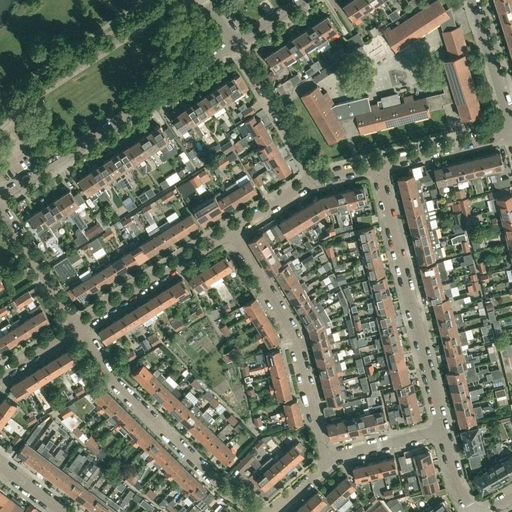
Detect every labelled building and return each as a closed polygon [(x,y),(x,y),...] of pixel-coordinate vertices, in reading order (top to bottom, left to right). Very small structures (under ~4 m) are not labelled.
[(352,20),(363,13),(354,0),(350,0),(343,5),(352,20)] [(369,0),(354,0),(363,13),(373,6),(369,0)] [(449,52),(451,57),(443,60),(450,83),(443,86),(445,91),(442,92),(445,103),(456,100),(462,118),(482,112),(476,94),(477,93),(465,53),(468,52),(466,46),(460,26),(456,27),(452,14),(448,15),(438,0),(435,0),(391,29),(389,26),(383,31),(396,51),(440,22),(441,24),(443,31),(442,31),(449,52)] [(511,0),(494,0),(498,11),(511,5),(511,0)] [(511,5),(498,11),(501,22),(511,18),(511,5)] [(400,16),(396,9),(391,12),(396,19),(400,16)] [(392,21),(396,19),(391,12),(388,14),(392,21)] [(328,15),(317,22),(326,36),(337,29),(328,15)] [(511,18),(501,22),(505,34),(511,31),(511,18)] [(317,22),(307,29),(316,43),(326,36),(317,22)] [(381,31),(380,29),(377,24),(372,27),(377,34),(381,31)] [(307,29),(297,36),(306,50),(316,43),(307,29)] [(358,32),(352,36),(359,46),(364,42),(358,32)] [(297,36),(287,42),(296,57),(306,50),(297,36)] [(346,39),(353,50),(359,46),(352,36),(346,39)] [(287,42),(276,49),(285,64),(296,57),(287,42)] [(278,74),(276,70),(285,64),(276,49),(265,56),(274,70),(272,72),(275,76),(278,74)] [(340,49),(336,51),(340,58),(344,55),(340,49)] [(381,52),(383,57),(378,59),(379,63),(393,58),(390,49),(381,52)] [(332,54),(335,58),(336,61),(340,58),(336,51),(332,54)] [(318,69),(322,66),(318,60),(314,62),(318,69)] [(298,73),(293,76),(298,83),(302,80),(298,73)] [(234,76),(224,83),(233,98),(244,91),(234,76)] [(276,87),(281,94),(298,83),(293,76),(276,87)] [(224,83),(213,90),(223,105),(233,98),(224,83)] [(385,96),(382,99),(377,100),(378,103),(370,105),(368,95),(334,104),(327,91),(322,94),(318,85),(301,95),(329,142),(345,133),(346,132),(360,129),(361,133),(430,115),(428,109),(443,106),(443,104),(445,103),(442,92),(414,99),(412,94),(403,97),(405,102),(400,103),(398,95),(396,94),(392,94),(389,95),(385,96)] [(213,90),(203,97),(213,111),(223,105),(213,90)] [(203,97),(193,104),(202,118),(213,111),(203,97)] [(246,117),(256,111),(251,105),(247,107),(244,103),(239,107),(241,110),(246,117)] [(193,104),(183,111),(200,137),(204,134),(196,122),(202,118),(193,104)] [(245,118),(246,117),(241,110),(237,113),(242,119),(245,117),(245,118)] [(183,111),(172,118),(182,132),(188,128),(191,133),(192,132),(196,139),(200,137),(183,111)] [(245,120),(252,131),(246,135),(249,140),(255,136),(267,129),(260,118),(257,120),(253,115),(245,120)] [(224,121),(220,124),(225,131),(229,128),(224,121)] [(160,125),(150,132),(159,147),(162,152),(166,158),(171,155),(164,144),(170,140),(160,125)] [(255,136),(261,146),(256,149),(273,139),(267,129),(255,136)] [(150,132),(139,139),(149,154),(156,149),(159,147),(150,132)] [(139,139),(129,146),(139,160),(143,158),(149,154),(139,139)] [(256,149),(262,159),(279,149),(273,139),(256,149)] [(230,140),(220,146),(225,154),(235,147),(230,140)] [(233,143),(235,147),(235,148),(241,144),(239,140),(233,143)] [(214,156),(219,153),(212,143),(207,146),(214,156)] [(129,167),(135,163),(142,174),(146,172),(142,165),(139,160),(129,146),(119,152),(129,167)] [(194,148),(188,152),(192,158),(197,155),(198,154),(194,148)] [(273,166),(285,159),(279,149),(262,159),(268,169),(273,166)] [(119,152),(109,159),(118,174),(129,167),(119,152)] [(226,164),(230,162),(237,158),(233,152),(222,158),(226,164)] [(504,167),(506,166),(505,160),(502,161),(500,152),(490,154),(490,155),(490,157),(491,157),(492,159),(491,159),(495,173),(494,174),(495,177),(497,176),(498,177),(496,178),(497,182),(499,187),(511,184),(511,183),(510,177),(501,180),(500,177),(501,177),(499,169),(504,167)] [(490,154),(481,157),(485,172),(490,171),(492,179),(496,178),(498,177),(497,176),(495,177),(494,174),(495,173),(491,159),(492,159),(491,157),(490,157),(490,155),(490,154)] [(198,167),(203,164),(197,155),(192,158),(198,167)] [(250,160),(249,161),(246,155),(241,158),(247,168),(253,165),(250,160)] [(477,178),(480,178),(481,177),(480,174),(485,172),(481,157),(471,159),(472,162),(473,161),(473,164),(477,178)] [(221,167),(226,164),(222,158),(218,161),(221,167)] [(109,159),(99,166),(108,180),(118,174),(109,159)] [(195,168),(190,159),(185,162),(191,171),(195,168)] [(292,170),(285,159),(273,166),(280,177),(292,170)] [(471,159),(462,161),(466,177),(471,176),(472,179),(475,178),(477,178),(473,164),(473,161),(472,162),(471,159)] [(466,177),(462,161),(452,164),(453,166),(454,166),(455,169),(454,169),(458,183),(462,182),(461,178),(466,177)] [(146,163),(142,165),(146,172),(150,169),(146,163)] [(212,165),(217,174),(221,171),(216,163),(212,165)] [(452,164),(443,166),(447,182),(452,181),(453,184),(458,183),(454,169),(455,169),(454,166),(453,166),(452,164)] [(99,166),(88,172),(98,187),(108,180),(99,166)] [(434,168),(439,188),(440,192),(443,191),(442,187),(444,187),(443,183),(447,182),(443,166),(434,168)] [(420,181),(424,180),(424,181),(428,180),(434,179),(432,169),(426,170),(426,175),(418,176),(418,178),(415,178),(414,173),(398,177),(401,188),(404,187),(403,185),(406,184),(406,186),(420,182),(420,181)] [(205,170),(200,172),(199,173),(203,179),(204,178),(205,180),(208,178),(207,176),(208,175),(205,170)] [(78,179),(87,194),(92,201),(98,196),(102,201),(105,199),(101,192),(98,187),(88,172),(78,179)] [(207,190),(197,175),(196,174),(190,179),(194,185),(193,185),(200,195),(207,190)] [(258,186),(264,183),(259,175),(253,178),(258,186)] [(126,176),(122,179),(126,185),(129,190),(133,187),(126,176)] [(228,193),(236,205),(246,198),(236,181),(234,177),(232,178),(231,178),(229,180),(232,184),(226,188),(228,193)] [(122,179),(118,181),(122,188),(126,185),(122,179)] [(190,187),(193,185),(194,185),(190,179),(186,181),(178,186),(184,197),(192,191),(190,187)] [(258,191),(250,179),(239,186),(236,181),(246,198),(258,191)] [(401,188),(403,196),(418,192),(418,193),(422,191),(420,182),(406,186),(406,184),(403,185),(404,187),(401,188)] [(363,186),(353,189),(354,192),(355,191),(356,194),(355,195),(358,208),(363,207),(362,203),(367,202),(365,193),(364,188),(363,186)] [(490,199),(497,197),(500,208),(511,205),(511,192),(511,193),(510,187),(488,192),(490,199)] [(434,197),(438,196),(436,188),(430,189),(432,195),(434,197)] [(70,189),(59,197),(69,211),(72,216),(77,223),(81,229),(86,226),(87,225),(78,211),(77,212),(74,207),(79,204),(70,189)] [(106,189),(101,192),(105,199),(110,196),(106,189)] [(349,212),(348,207),(353,206),(354,209),(358,208),(355,195),(356,194),(355,191),(354,192),(353,189),(344,191),(349,212)] [(172,190),(165,194),(169,200),(170,203),(177,198),(172,190)] [(225,211),(236,205),(228,193),(223,196),(220,191),(215,194),(215,195),(225,211)] [(344,191),(334,194),(335,197),(336,196),(337,199),(336,199),(342,222),(342,221),(347,220),(345,213),(349,212),(344,191)] [(403,196),(406,207),(409,207),(408,204),(411,203),(411,204),(425,201),(424,196),(420,197),(418,193),(418,192),(403,196)] [(344,230),(342,221),(342,222),(336,199),(337,199),(336,196),(335,197),(334,194),(325,196),(330,211),(334,210),(335,214),(336,214),(338,222),(340,226),(336,227),(335,223),(333,224),(336,234),(342,232),(341,231),(344,230)] [(214,218),(225,211),(215,195),(204,202),(214,218)] [(320,197),(313,202),(321,216),(327,212),(330,211),(325,196),(320,197)] [(59,197),(49,203),(59,218),(69,211),(59,197)] [(451,197),(442,199),(442,200),(444,206),(451,204),(453,204),(453,201),(451,197)] [(461,209),(459,200),(453,201),(453,204),(451,204),(453,211),(461,209)] [(133,201),(125,206),(129,211),(137,206),(133,201)] [(406,207),(408,215),(428,210),(426,201),(425,201),(411,204),(411,203),(408,204),(409,207),(406,207)] [(203,225),(214,218),(204,202),(193,209),(203,225)] [(313,202),(303,208),(305,210),(307,209),(308,211),(307,211),(315,224),(319,222),(317,218),(321,216),(313,202)] [(49,203),(39,210),(48,224),(54,233),(56,236),(60,233),(57,229),(56,228),(57,227),(63,223),(61,221),(59,218),(49,203)] [(471,216),(468,204),(461,206),(462,209),(464,218),(466,217),(471,216)] [(511,205),(500,208),(503,220),(511,217),(511,205)] [(149,213),(150,212),(146,207),(141,210),(148,220),(152,217),(149,213)] [(303,208),(296,212),(305,226),(309,223),(311,227),(315,224),(307,211),(308,211),(307,209),(305,210),(303,208)] [(39,210),(28,217),(30,220),(29,222),(29,226),(28,226),(37,240),(37,241),(38,243),(49,259),(51,257),(58,253),(59,254),(63,252),(57,241),(58,239),(56,236),(54,233),(43,241),(37,232),(48,224),(39,210)] [(179,210),(170,215),(172,219),(181,215),(179,210)] [(408,215),(410,224),(430,220),(431,220),(428,210),(408,215)] [(104,229),(110,225),(103,214),(102,215),(100,211),(94,215),(96,219),(97,218),(104,229)] [(296,212),(287,218),(288,220),(290,219),(292,221),(291,222),(300,238),(301,237),(299,234),(303,232),(301,228),(305,226),(296,212)] [(360,216),(362,225),(373,223),(371,214),(364,215),(360,216),(359,212),(356,213),(357,216),(360,216)] [(461,212),(456,213),(454,214),(455,219),(456,223),(463,221),(461,212)] [(198,225),(191,213),(181,219),(188,231),(198,225)] [(130,216),(126,219),(134,231),(133,231),(134,232),(140,229),(134,221),(130,216)] [(178,237),(188,231),(181,219),(179,216),(169,223),(170,225),(171,225),(178,237)] [(474,216),(466,218),(468,225),(475,223),(474,216)] [(511,217),(503,220),(506,231),(511,229),(511,217)] [(292,243),(300,238),(291,222),(292,221),(290,219),(288,220),(287,218),(280,222),(286,232),(292,243)] [(126,219),(122,221),(122,222),(129,234),(133,231),(134,231),(126,219)] [(410,224),(413,234),(432,229),(430,220),(410,224)] [(94,225),(84,232),(88,238),(98,231),(99,233),(104,229),(98,221),(93,224),(94,225)] [(463,221),(456,223),(453,224),(455,233),(465,231),(463,221)] [(283,232),(278,224),(270,228),(275,237),(283,232)] [(168,243),(178,237),(171,225),(170,225),(161,231),(168,243)] [(373,225),(350,231),(350,234),(354,233),(355,235),(359,234),(360,239),(375,235),(375,232),(373,225)] [(148,232),(152,237),(152,238),(159,249),(168,243),(161,231),(158,226),(148,232)] [(475,226),(469,228),(469,229),(472,240),(478,238),(475,226)] [(440,227),(432,229),(413,234),(415,244),(418,243),(417,242),(420,241),(420,242),(442,236),(440,227)] [(323,238),(330,234),(327,229),(320,233),(323,238)] [(249,240),(255,250),(257,249),(256,247),(258,246),(259,247),(272,239),(266,230),(264,232),(249,240)] [(106,231),(102,234),(106,240),(110,237),(106,231)] [(73,239),(76,244),(78,246),(88,239),(84,233),(73,239)] [(465,233),(464,233),(457,235),(458,242),(461,241),(461,242),(466,240),(465,233)] [(354,240),(355,246),(349,248),(350,251),(354,250),(355,251),(357,251),(356,248),(358,248),(358,249),(373,245),(373,246),(375,246),(375,244),(377,243),(375,235),(360,239),(354,240)] [(443,240),(442,236),(420,242),(420,241),(417,242),(418,243),(415,244),(417,253),(437,248),(440,247),(439,241),(443,240)] [(150,238),(142,244),(149,255),(159,249),(152,238),(150,238)] [(481,247),(478,238),(472,240),(474,248),(481,247)] [(255,250),(260,258),(273,250),(270,245),(274,243),(272,239),(259,247),(258,246),(256,247),(257,249),(255,250)] [(313,247),(311,245),(308,240),(303,242),(308,250),(313,247)] [(467,240),(466,240),(461,242),(463,252),(469,250),(467,240)] [(304,247),(298,251),(300,255),(308,250),(303,242),(302,243),(304,247)] [(93,252),(91,249),(87,243),(82,246),(88,255),(93,252)] [(380,253),(377,243),(375,244),(375,246),(373,246),(373,245),(358,249),(358,248),(356,248),(357,251),(355,251),(354,250),(350,251),(351,256),(363,253),(365,257),(380,253)] [(142,244),(132,250),(139,261),(149,255),(142,244)] [(332,245),(325,247),(324,247),(328,257),(335,255),(332,245)] [(440,247),(437,248),(417,253),(420,262),(443,257),(447,256),(445,246),(440,247)] [(298,251),(297,251),(296,249),(292,251),(295,257),(300,255),(298,251)] [(81,257),(77,250),(68,256),(72,262),(81,257)] [(132,250),(122,256),(130,268),(139,261),(132,250)] [(260,258),(265,267),(268,265),(267,264),(269,262),(270,263),(285,254),(284,253),(281,255),(279,251),(275,253),(273,250),(260,258)] [(327,259),(324,252),(319,256),(322,262),(327,259)] [(382,262),(380,253),(365,257),(366,262),(362,264),(354,266),(354,269),(359,268),(363,267),(378,264),(378,265),(380,265),(380,263),(382,262)] [(265,267),(269,274),(275,271),(283,266),(282,265),(280,261),(287,257),(285,254),(270,263),(269,262),(267,264),(268,265),(265,267)] [(337,264),(335,255),(328,257),(332,265),(337,264)] [(51,266),(61,281),(75,272),(70,264),(72,262),(68,256),(51,266)] [(122,256),(112,262),(120,274),(130,268),(122,256)] [(232,257),(230,259),(228,260),(226,256),(214,264),(220,275),(232,267),(232,266),(236,264),(232,257)] [(455,259),(448,261),(450,272),(458,270),(455,259)] [(298,262),(294,264),(291,260),(282,265),(283,266),(275,271),(280,280),(282,279),(281,277),(283,276),(284,277),(300,267),(298,262)] [(444,260),(421,266),(423,275),(446,270),(444,260)] [(486,272),(483,261),(477,262),(479,272),(483,271),(483,273),(486,272)] [(112,262),(106,266),(104,262),(101,264),(110,280),(120,274),(112,262)] [(326,271),(331,268),(328,262),(322,265),(326,271)] [(370,277),(385,273),(382,262),(380,263),(380,265),(378,265),(378,264),(363,267),(364,272),(368,272),(370,277)] [(99,271),(93,274),(100,286),(110,280),(101,264),(97,267),(99,271)] [(214,264),(202,271),(208,282),(220,275),(214,264)] [(285,287),(298,279),(302,277),(299,272),(302,270),(300,267),(284,277),(283,276),(281,277),(282,279),(280,280),(285,287)] [(423,275),(425,284),(441,280),(448,279),(446,270),(423,275)] [(190,279),(196,290),(208,282),(202,271),(190,279)] [(336,278),(333,273),(328,275),(331,282),(336,279),(336,278)] [(476,273),(469,275),(471,282),(478,280),(476,273)] [(492,273),(480,276),(482,282),(489,280),(488,277),(493,276),(492,273)] [(93,274),(83,281),(90,292),(100,286),(93,274)] [(337,276),(339,284),(347,282),(344,274),(337,276)] [(385,275),(362,281),(364,289),(388,284),(385,275)] [(189,290),(182,278),(170,286),(177,297),(189,290)] [(285,287),(290,297),(292,295),(291,294),(293,292),(294,293),(307,286),(304,281),(301,283),(298,279),(285,287)] [(457,280),(449,282),(442,284),(441,280),(425,284),(427,293),(451,287),(458,285),(457,280)] [(471,282),(473,291),(480,289),(478,280),(471,282)] [(90,292),(83,281),(67,291),(73,299),(78,296),(80,299),(90,292)] [(373,292),(374,297),(390,293),(388,284),(364,289),(365,294),(373,292)] [(170,286),(158,293),(165,305),(177,297),(170,286)] [(290,297),(295,304),(308,296),(305,291),(309,289),(307,286),(294,293),(293,292),(291,294),(292,295),(290,297)] [(427,293),(429,302),(434,301),(446,298),(446,297),(449,296),(453,295),(451,287),(427,293)] [(29,290),(20,296),(26,304),(34,299),(33,297),(29,290)] [(349,301),(350,301),(354,299),(351,292),(346,294),(349,301)] [(158,293),(147,301),(154,312),(165,305),(158,293)] [(367,303),(368,307),(392,302),(390,293),(374,297),(375,301),(367,303)] [(464,297),(458,299),(454,300),(453,295),(449,296),(446,297),(446,298),(434,301),(429,302),(433,301),(436,309),(459,304),(465,302),(464,297)] [(25,305),(26,304),(20,296),(16,299),(21,307),(25,304),(25,305)] [(295,304),(300,313),(303,311),(302,310),(304,308),(304,309),(316,302),(314,298),(311,300),(308,296),(295,304)] [(348,305),(344,296),(339,299),(340,300),(342,307),(344,314),(349,312),(348,305)] [(246,317),(262,308),(255,297),(244,304),(248,310),(243,313),(246,317)] [(147,301),(135,308),(143,322),(145,325),(147,325),(153,321),(153,320),(157,317),(154,312),(147,301)] [(107,302),(97,305),(99,310),(109,307),(107,302)] [(300,313),(304,320),(318,312),(315,308),(319,306),(316,302),(304,309),(304,308),(302,310),(303,311),(300,313)] [(377,311),(378,315),(392,311),(394,311),(392,302),(368,307),(367,308),(368,313),(377,311)] [(487,311),(493,309),(494,309),(493,303),(486,304),(487,311)] [(40,304),(30,310),(40,327),(50,321),(40,304)] [(436,309),(438,318),(453,314),(452,310),(460,308),(459,304),(436,309)] [(4,305),(0,308),(4,314),(8,320),(14,316),(11,310),(8,311),(4,305)] [(214,319),(227,312),(223,305),(219,307),(220,308),(210,312),(214,319)] [(135,308),(123,316),(130,327),(133,332),(139,329),(138,327),(140,325),(140,324),(143,322),(135,308)] [(204,313),(201,308),(196,310),(194,308),(187,312),(193,320),(199,316),(199,317),(204,313)] [(268,318),(262,308),(246,317),(248,321),(253,318),(257,325),(268,318)] [(309,329),(310,330),(313,329),(312,327),(315,326),(315,327),(327,321),(331,320),(324,309),(318,312),(304,320),(309,329)] [(492,321),(496,320),(493,309),(487,311),(490,322),(492,321)] [(32,316),(23,322),(30,334),(40,327),(30,310),(29,311),(32,316)] [(369,321),(370,325),(395,319),(394,317),(395,317),(394,311),(392,311),(378,315),(376,315),(377,319),(369,321)] [(353,327),(349,312),(344,314),(348,328),(353,327)] [(438,318),(440,327),(463,321),(461,313),(453,314),(438,318)] [(123,316),(111,323),(118,334),(130,327),(123,316)] [(179,316),(175,319),(180,328),(184,326),(179,316)] [(256,334),(258,338),(274,328),(268,318),(257,325),(261,331),(256,334)] [(175,319),(171,321),(176,331),(180,328),(175,319)] [(380,329),(381,332),(397,328),(395,319),(370,325),(372,331),(380,329)] [(502,331),(500,326),(499,319),(496,320),(492,321),(496,333),(502,331)] [(310,330),(312,337),(327,333),(325,326),(328,326),(327,321),(315,327),(315,326),(312,327),(313,329),(310,330)] [(440,327),(442,336),(465,330),(458,332),(457,327),(460,326),(460,325),(464,324),(463,321),(440,327)] [(23,322),(13,328),(20,340),(30,334),(23,322)] [(5,326),(8,331),(3,334),(10,346),(20,340),(13,328),(9,323),(5,326)] [(99,331),(106,342),(118,334),(111,323),(99,331)] [(493,333),(491,326),(491,324),(488,324),(488,325),(480,327),(483,336),(493,333)] [(270,345),(277,341),(281,339),(274,328),(258,338),(260,342),(266,339),(270,345)] [(375,339),(376,343),(399,337),(397,328),(381,332),(382,337),(375,339)] [(442,336),(444,345),(468,339),(465,330),(442,336)] [(160,341),(160,340),(155,332),(151,335),(157,343),(160,341)] [(312,337),(314,348),(318,347),(317,345),(319,344),(319,346),(335,342),(332,332),(327,334),(327,333),(312,337)] [(495,339),(493,333),(483,336),(484,342),(495,339)] [(0,351),(0,352),(10,346),(3,334),(0,335),(0,351)] [(153,346),(157,343),(151,335),(147,337),(153,346)] [(356,336),(349,338),(352,347),(354,347),(358,345),(356,336)] [(357,339),(359,346),(366,345),(364,337),(357,339)] [(384,346),(385,350),(401,346),(399,337),(376,343),(377,347),(384,346)] [(444,345),(447,354),(466,349),(462,350),(461,345),(468,343),(468,339),(444,345)] [(314,348),(316,356),(331,352),(330,348),(334,347),(333,342),(335,342),(319,346),(319,344),(317,345),(318,347),(314,348)] [(235,358),(237,356),(238,356),(236,352),(244,346),(240,347),(238,344),(222,355),(227,362),(235,358)] [(245,348),(244,346),(236,352),(238,356),(237,356),(238,358),(244,354),(242,350),(245,348)] [(377,356),(378,361),(403,355),(401,346),(385,350),(386,354),(377,356)] [(84,370),(71,348),(59,356),(65,367),(69,374),(75,371),(77,374),(84,370)] [(505,348),(500,349),(502,358),(508,356),(505,348)] [(282,361),(279,349),(261,354),(264,365),(282,361)] [(447,354),(449,363),(473,357),(472,353),(467,354),(466,349),(447,354)] [(316,356),(319,367),(322,366),(322,364),(324,363),(324,364),(338,361),(339,361),(337,351),(331,352),(316,356)] [(495,352),(489,353),(491,361),(497,360),(495,352)] [(389,363),(390,368),(406,364),(403,355),(378,361),(380,361),(381,364),(385,363),(385,364),(389,363)] [(53,375),(65,367),(59,356),(47,364),(53,375)] [(449,363),(451,371),(463,368),(463,369),(467,368),(474,366),(473,361),(480,360),(479,356),(473,357),(449,363)] [(511,368),(508,356),(502,358),(505,369),(511,368)] [(271,370),(273,376),(285,373),(282,361),(264,365),(265,370),(271,370)] [(319,367),(321,375),(336,371),(335,366),(339,365),(338,361),(324,364),(324,363),(322,364),(322,366),(319,367)] [(134,373),(143,382),(152,373),(143,363),(139,367),(137,364),(131,370),(134,372),(134,373)] [(183,367),(179,363),(175,368),(178,372),(183,367)] [(365,365),(368,373),(374,371),(372,363),(365,365)] [(47,364),(35,371),(42,382),(53,375),(47,364)] [(384,374),(385,378),(408,372),(406,364),(390,368),(391,373),(384,374)] [(243,375),(250,373),(264,370),(263,366),(254,368),(242,371),(243,375)] [(447,372),(449,381),(476,375),(474,366),(467,368),(463,369),(463,368),(451,371),(447,372)] [(490,371),(493,379),(502,377),(499,368),(490,371)] [(143,382),(153,391),(166,377),(157,369),(153,373),(152,373),(143,382)] [(35,371),(23,378),(30,389),(42,382),(35,371)] [(321,375),(324,386),(327,385),(326,383),(329,382),(329,383),(343,380),(342,375),(337,376),(336,371),(321,375)] [(369,380),(370,380),(376,379),(374,371),(368,373),(369,380)] [(393,382),(394,386),(396,385),(396,384),(410,381),(409,381),(410,381),(408,372),(385,378),(381,379),(382,384),(393,382)] [(270,384),(271,389),(288,384),(285,373),(273,376),(275,382),(270,384)] [(449,381),(451,390),(468,386),(466,382),(479,379),(478,374),(476,375),(449,381)] [(201,378),(199,376),(196,379),(195,378),(190,383),(193,386),(201,378)] [(153,391),(162,400),(171,390),(171,391),(174,387),(165,379),(166,378),(166,377),(153,391)] [(494,379),(496,386),(503,384),(501,377),(494,379)] [(10,386),(12,389),(17,397),(30,389),(23,378),(10,386)] [(204,382),(201,378),(193,386),(196,389),(204,382)] [(324,386),(326,394),(345,389),(345,388),(341,390),(340,385),(344,384),(343,380),(329,383),(329,382),(326,383),(327,385),(324,386)] [(388,392),(383,393),(384,397),(414,390),(412,381),(410,382),(410,381),(409,381),(410,381),(396,384),(396,385),(394,386),(396,385),(397,390),(388,392)] [(291,396),(288,384),(271,389),(272,393),(277,391),(279,399),(291,396)] [(451,390),(454,399),(477,393),(476,390),(472,391),(472,390),(469,390),(468,386),(451,390)] [(95,406),(98,409),(112,395),(103,387),(98,392),(94,396),(100,402),(95,406)] [(506,395),(504,388),(495,390),(496,398),(506,395)] [(353,394),(347,395),(345,389),(326,394),(328,403),(348,399),(354,397),(353,394)] [(380,395),(379,389),(377,390),(377,389),(372,391),(370,395),(372,404),(376,403),(374,396),(380,395)] [(162,400),(171,409),(180,399),(171,391),(171,390),(162,400)] [(216,399),(208,390),(204,394),(209,400),(208,401),(211,404),(216,399)] [(385,400),(390,399),(390,401),(399,398),(400,402),(416,399),(414,390),(384,397),(385,400)] [(454,399),(456,408),(472,404),(471,399),(478,397),(477,393),(454,399)] [(106,408),(111,413),(121,404),(112,395),(98,409),(102,413),(106,408)] [(185,395),(180,400),(180,399),(171,409),(180,418),(194,403),(185,395)] [(368,405),(372,404),(370,395),(370,396),(361,398),(362,402),(367,401),(368,405)] [(508,404),(506,395),(496,398),(498,404),(493,405),(493,407),(498,406),(498,407),(508,404)] [(17,404),(6,396),(0,404),(0,409),(8,416),(17,404)] [(54,410),(57,408),(54,402),(52,398),(48,400),(54,410)] [(297,398),(284,401),(286,409),(280,411),(280,412),(276,413),(276,414),(270,416),(271,418),(281,416),(281,415),(300,410),(297,398)] [(220,402),(216,399),(211,404),(215,407),(220,402)] [(398,409),(388,411),(387,412),(388,415),(419,407),(416,399),(400,402),(402,407),(398,408),(398,409)] [(216,409),(215,410),(219,414),(226,408),(220,402),(215,407),(216,409)] [(180,418),(189,426),(205,411),(204,409),(202,411),(194,403),(180,418)] [(64,418),(73,413),(74,412),(69,404),(60,410),(64,418)] [(112,423),(116,426),(129,412),(121,404),(111,413),(117,419),(112,423)] [(456,408),(458,417),(482,411),(480,405),(473,407),(472,404),(456,408)] [(323,408),(325,416),(335,413),(334,409),(333,405),(325,406),(323,408)] [(369,413),(365,414),(368,429),(379,427),(378,424),(376,424),(376,422),(377,422),(373,408),(373,406),(368,407),(369,413)] [(388,424),(384,409),(379,411),(378,406),(373,408),(377,422),(376,422),(376,424),(378,424),(379,427),(388,424)] [(397,422),(395,416),(400,415),(400,416),(404,415),(405,420),(421,417),(419,407),(388,415),(391,424),(397,422)] [(0,409),(0,426),(0,427),(8,416),(0,409)] [(290,426),(303,423),(300,410),(281,415),(281,416),(284,427),(290,426)] [(37,420),(34,414),(32,411),(28,413),(30,416),(33,422),(37,420)] [(211,417),(208,420),(203,415),(206,412),(205,411),(189,426),(198,435),(211,423),(210,422),(213,419),(211,417)] [(359,411),(354,412),(357,426),(356,427),(357,429),(359,429),(360,431),(368,429),(365,414),(360,415),(359,411)] [(460,425),(476,421),(475,417),(483,415),(482,411),(458,417),(460,425)] [(138,421),(129,412),(116,426),(124,435),(129,430),(128,430),(138,421)] [(350,418),(346,419),(349,434),(360,431),(359,429),(357,429),(356,427),(357,426),(354,412),(349,414),(350,418)] [(227,418),(230,422),(235,417),(231,413),(227,418)] [(511,415),(501,419),(502,422),(509,420),(511,425),(511,415)] [(340,416),(336,417),(339,431),(340,431),(340,433),(338,434),(339,437),(349,434),(346,419),(341,420),(340,416)] [(233,425),(238,420),(235,417),(230,422),(227,425),(229,426),(232,423),(233,425)] [(327,424),(331,439),(339,437),(338,434),(340,433),(340,431),(339,431),(336,417),(331,418),(332,422),(327,424)] [(53,419),(53,420),(49,425),(56,430),(57,429),(60,425),(53,419)] [(262,432),(266,431),(264,424),(262,425),(261,420),(254,421),(256,427),(258,426),(258,428),(262,432)] [(146,429),(138,421),(128,430),(129,430),(134,436),(130,440),(133,443),(146,429)] [(198,435),(208,444),(217,435),(208,426),(211,423),(198,435)] [(239,423),(234,428),(238,432),(243,427),(239,423)] [(37,425),(28,437),(16,453),(24,459),(33,447),(29,444),(32,439),(41,428),(37,425)] [(64,436),(66,433),(60,425),(57,429),(64,436)] [(481,438),(480,433),(484,432),(483,426),(478,427),(478,426),(462,431),(465,442),(481,438)] [(75,434),(78,437),(83,442),(88,437),(83,432),(80,429),(75,434)] [(141,442),(146,447),(155,438),(146,429),(133,443),(136,447),(141,442)] [(509,437),(506,430),(500,432),(502,439),(509,437)] [(88,448),(92,451),(99,443),(91,435),(89,438),(88,437),(83,442),(84,442),(83,443),(88,448)] [(208,444),(217,453),(226,444),(217,435),(208,444)] [(17,445),(20,441),(14,437),(11,441),(17,445)] [(147,457),(150,460),(164,446),(155,438),(146,447),(151,453),(147,457)] [(465,442),(468,454),(484,450),(481,438),(465,442)] [(49,439),(43,448),(31,464),(39,469),(47,458),(44,455),(47,451),(53,442),(49,439)] [(92,451),(95,454),(100,459),(102,458),(101,458),(106,453),(107,453),(102,448),(105,444),(102,440),(99,443),(92,451)] [(72,452),(75,447),(66,441),(63,446),(72,452)] [(299,441),(285,453),(294,463),(304,454),(300,450),(303,447),(299,441)] [(230,466),(235,460),(232,457),(235,453),(226,444),(217,453),(226,462),(230,466)] [(24,459),(31,464),(43,448),(40,445),(37,450),(33,447),(24,459)] [(158,459),(163,464),(172,455),(164,446),(150,460),(153,463),(158,459)] [(39,469),(46,475),(58,459),(61,454),(64,450),(61,448),(54,456),(51,453),(47,458),(39,469)] [(405,455),(398,456),(401,468),(432,461),(430,451),(414,455),(415,460),(407,462),(405,455)] [(53,480),(60,486),(79,461),(83,456),(79,452),(68,467),(65,464),(62,468),(53,480)] [(255,458),(249,452),(235,466),(242,473),(251,463),(255,458)] [(284,471),(294,463),(285,453),(276,462),(284,471)] [(468,456),(469,462),(479,460),(481,459),(480,453),(468,456)] [(507,455),(503,458),(511,474),(511,454),(509,457),(507,455)] [(164,473),(167,477),(181,463),(172,455),(163,464),(168,469),(164,473)] [(284,471),(276,462),(272,457),(262,465),(275,480),(284,471)] [(249,476),(262,491),(275,480),(262,465),(255,458),(251,463),(257,469),(249,476)] [(398,470),(394,458),(380,461),(383,474),(398,470)] [(499,463),(494,466),(502,480),(511,474),(503,458),(498,460),(499,463)] [(50,478),(53,480),(62,468),(58,466),(62,461),(58,459),(46,475),(45,476),(50,479),(50,478)] [(111,459),(106,464),(109,467),(114,462),(111,459)] [(481,466),(479,460),(469,462),(471,468),(481,466)] [(60,486),(68,491),(77,479),(80,475),(76,472),(82,464),(79,461),(60,486)] [(380,461),(367,465),(370,477),(383,474),(380,461)] [(402,471),(409,470),(417,468),(419,473),(415,474),(415,475),(434,470),(432,461),(401,468),(402,471)] [(117,465),(114,462),(109,467),(112,470),(117,465)] [(89,470),(92,472),(93,472),(98,465),(94,463),(89,470)] [(175,476),(180,481),(189,471),(181,463),(167,477),(171,480),(175,476)] [(75,497),(82,502),(94,486),(91,490),(87,487),(93,480),(102,468),(98,465),(93,472),(92,472),(89,477),(75,497)] [(353,468),(356,481),(370,477),(367,465),(353,468)] [(487,467),(482,469),(484,472),(492,486),(502,480),(494,466),(489,469),(487,467)] [(114,474),(106,469),(102,475),(109,481),(113,476),(114,474)] [(482,492),(492,486),(484,472),(482,469),(478,472),(479,474),(473,477),(482,492)] [(437,478),(434,470),(415,475),(416,480),(414,480),(413,475),(407,477),(409,482),(404,483),(404,486),(409,485),(410,485),(413,484),(437,478)] [(181,490),(185,493),(198,480),(189,471),(180,481),(185,486),(181,490)] [(126,478),(126,479),(129,481),(134,476),(130,473),(126,478)] [(134,477),(134,476),(129,481),(132,485),(141,476),(137,473),(134,477)] [(68,491),(75,497),(89,477),(86,475),(80,482),(77,479),(68,491)] [(356,486),(347,476),(336,486),(345,495),(356,486)] [(423,491),(439,487),(437,478),(413,484),(415,489),(422,487),(423,491)] [(192,492),(198,498),(207,488),(198,480),(185,493),(188,497),(192,492)] [(126,485),(122,483),(120,481),(119,483),(116,486),(116,487),(121,491),(126,485)] [(180,481),(174,487),(179,492),(181,490),(185,486),(180,481)] [(82,502),(90,507),(101,491),(94,486),(82,502)] [(326,495),(338,508),(348,499),(345,495),(336,486),(326,495)] [(152,500),(152,499),(160,491),(156,487),(153,491),(148,496),(152,500)] [(130,489),(123,500),(127,503),(134,492),(130,489)] [(422,494),(423,495),(429,502),(433,507),(437,511),(452,511),(443,500),(436,505),(432,500),(436,496),(434,490),(422,494)] [(0,508),(9,496),(2,491),(0,492),(0,508)] [(90,507),(95,511),(97,511),(109,497),(101,491),(90,507)] [(316,510),(317,511),(323,511),(331,505),(318,491),(307,501),(316,510)] [(201,498),(205,502),(208,504),(215,497),(210,492),(203,499),(201,498)] [(141,497),(136,493),(132,498),(138,502),(141,497)] [(374,504),(378,500),(374,494),(372,495),(369,498),(374,504)] [(422,494),(411,496),(410,496),(415,502),(423,495),(422,494)] [(0,508),(0,511),(8,511),(16,502),(9,496),(0,508)] [(396,498),(399,501),(398,501),(401,505),(406,502),(407,499),(405,496),(396,498)] [(97,511),(108,511),(116,502),(109,497),(97,511)] [(158,503),(157,504),(162,508),(165,508),(168,504),(168,501),(164,497),(158,503)] [(201,498),(196,503),(201,507),(205,502),(201,498)] [(399,501),(396,498),(389,500),(386,503),(390,507),(398,501),(399,501)] [(149,503),(143,499),(139,504),(145,508),(149,503)] [(307,501),(297,510),(298,511),(314,511),(316,510),(307,501)] [(20,511),(24,507),(16,502),(8,511),(20,511)] [(119,511),(123,507),(119,505),(116,502),(108,511),(119,511)] [(154,507),(149,503),(145,508),(151,511),(154,507)]
